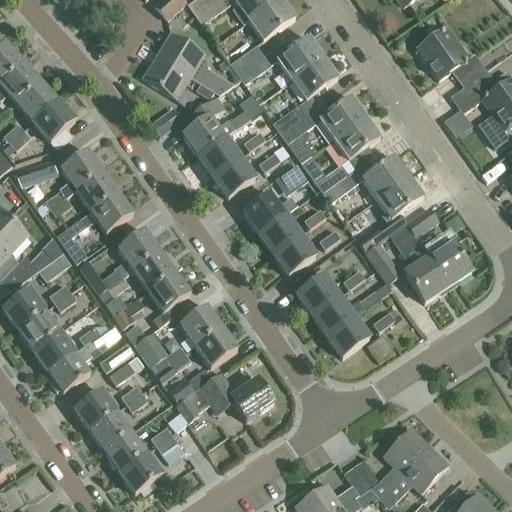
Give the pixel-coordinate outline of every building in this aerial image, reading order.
[(168,23),(186,7),(188,5),(182,0),(163,0),(154,8),(168,23)] [(194,20),(221,1),(220,0),(198,0),(186,9),(194,20)] [(248,26),(280,3),(278,0),(243,0),(234,7),(237,11),(232,14),(243,30),(248,27),(248,26)] [(221,1),(194,20),(201,30),(228,11),(221,1)] [(248,26),(248,27),(262,46),(295,23),(280,3),(248,26)] [(463,92),(487,75),(474,57),(464,64),(453,49),(457,46),(446,31),(429,43),(430,46),(417,55),(438,85),(451,75),(463,92)] [(171,38),(157,61),(190,81),(189,83),(200,89),(214,97),(219,101),(234,90),(207,73),(206,64),(202,61),(204,58),(171,38)] [(291,86),(323,63),(308,42),(276,66),(291,86)] [(0,87),(23,67),(6,48),(0,53),(0,87)] [(237,79),(263,60),(256,50),(229,68),(237,79)] [(263,60),(237,79),(243,89),(271,70),(263,60)] [(182,94),(189,83),(190,81),(157,61),(143,84),(187,110),(192,103),(188,100),(189,98),(182,94)] [(323,63),(291,86),(305,106),(337,83),(323,63)] [(15,109),(40,86),(23,67),(0,87),(0,105),(1,105),(8,100),(15,109)] [(487,75),(463,92),(450,101),(462,118),(485,102),(496,118),(492,121),(494,125),(484,132),(492,143),(502,135),(502,136),(511,129),(511,82),(506,75),(493,84),(487,75)] [(32,128),(57,105),(40,86),(15,109),(32,128)] [(214,97),(200,89),(196,96),(209,104),(214,97)] [(197,161),(224,142),(250,124),(244,116),(233,124),(232,122),(218,132),(211,122),(224,113),(216,101),(182,126),(188,135),(182,140),(197,161)] [(333,146),(365,123),(351,102),(319,126),(333,146)] [(57,105),(32,128),(50,147),(75,125),(57,105)] [(280,139),(306,120),(298,109),(272,128),(280,139)] [(306,120),(280,139),(287,149),(313,130),(306,120)] [(365,123),(333,146),(347,166),(380,142),(365,123)] [(9,149),(24,136),(17,128),(3,141),(9,149)] [(24,136),(9,149),(15,156),(30,143),(24,136)] [(249,156),(265,145),(259,136),(243,148),(249,156)] [(507,143),(502,136),(489,145),(494,152),(507,143)] [(212,182),(239,163),(224,142),(197,161),(212,182)] [(289,159),(283,151),(274,157),(258,169),(264,178),(280,165),(289,159)] [(0,155),(0,179),(11,170),(0,155)] [(50,214),(66,203),(75,196),(102,176),(87,155),(59,175),(68,187),(59,194),(60,196),(44,207),(44,206),(35,212),(42,221),(50,215),(50,214)] [(376,206),(408,182),(393,161),(361,185),(376,206)] [(239,163),(212,182),(227,203),(254,184),(239,163)] [(21,192),(52,182),(57,178),(49,166),(12,179),(21,192)] [(316,182),(304,167),(304,166),(301,168),(312,185),(316,182)] [(287,200),(308,186),(295,169),(275,183),(287,200)] [(322,199),(349,179),(341,169),(314,188),(322,199)] [(90,217),(117,197),(102,176),(75,196),(90,217)] [(349,179),(322,199),(329,208),(356,189),(349,179)] [(388,224),(390,225),(423,202),(408,182),(376,206),(384,217),(380,220),(384,226),(388,224)] [(117,197),(90,217),(65,235),(64,235),(55,241),(65,254),(75,247),(71,241),(95,224),(105,238),(132,218),(117,197)] [(257,238),(296,210),(290,201),(278,210),(269,197),(242,217),(257,238)] [(50,214),(50,215),(55,222),(71,210),(66,203),(50,214)] [(272,259),(299,240),(285,219),(297,211),(296,210),(257,238),(272,259)] [(0,249),(9,258),(27,239),(0,212),(0,249)] [(413,242),(414,243),(438,226),(428,213),(407,229),(405,230),(413,241),(413,242)] [(309,234),(325,222),(319,214),(303,225),(309,234)] [(397,235),(390,225),(388,224),(384,226),(357,246),(364,258),(379,248),(389,241),(397,235)] [(397,235),(389,241),(404,264),(409,261),(415,270),(403,277),(424,308),(448,293),(419,250),(414,243),(413,242),(405,230),(397,235)] [(160,256),(144,234),(117,254),(125,266),(113,274),(115,277),(101,286),(107,294),(123,283),(133,276),(160,256)] [(324,255),(340,243),(334,235),(318,246),(324,255)] [(299,240),(272,259),(287,281),(314,261),(299,240)] [(419,250),(448,293),(471,277),(450,246),(437,255),(429,243),(419,250)] [(0,267),(9,258),(0,249),(0,267)] [(379,249),(366,258),(388,289),(401,280),(379,249)] [(60,261),(63,259),(63,258),(61,260),(53,253),(46,259),(42,254),(30,266),(24,260),(18,266),(33,280),(38,276),(60,261)] [(147,296),(175,277),(160,256),(133,276),(147,296)] [(70,269),(63,259),(38,276),(46,287),(70,269)] [(33,280),(18,266),(0,284),(0,287),(10,296),(33,280)] [(348,295),(364,283),(358,275),(342,287),(348,295)] [(175,277),(147,296),(163,318),(190,298),(175,277)] [(311,319),(337,301),(322,279),(296,298),(311,319)] [(123,283),(107,294),(112,302),(129,291),(123,283)] [(98,301),(107,294),(105,294),(99,284),(90,290),(98,301)] [(391,295),(387,290),(385,287),(358,307),(357,306),(346,313),(337,301),(311,319),(326,341),(353,322),(391,295)] [(48,300),(54,309),(70,298),(64,289),(48,300)] [(17,335),(45,315),(30,294),(2,314),(17,335)] [(115,305),(112,302),(107,294),(106,295),(98,301),(106,312),(115,305)] [(70,298),(54,309),(60,317),(75,305),(70,298)] [(121,335),(134,326),(130,321),(144,311),(138,303),(112,321),(121,335)] [(106,312),(112,321),(124,312),(117,304),(106,312)] [(195,352),(222,333),(207,311),(179,330),(195,352)] [(32,356),(60,336),(45,315),(17,335),(32,356)] [(378,337),(394,325),(388,317),(372,328),(378,337)] [(368,343),(353,322),(326,341),(342,362),(368,343)] [(90,378),(82,367),(92,360),(90,358),(105,347),(120,337),(117,334),(114,329),(100,339),(99,339),(83,350),(75,356),(75,357),(47,377),(52,384),(49,386),(56,396),(59,394),(62,398),(90,378)] [(83,350),(99,339),(94,331),(78,343),(83,350)] [(222,333),(195,352),(209,373),(237,354),(222,333)] [(75,357),(75,356),(60,336),(32,356),(47,377),(75,357)] [(155,380),(185,359),(179,350),(178,351),(173,345),(169,348),(165,342),(161,345),(154,337),(133,350),(155,380)] [(106,377),(134,357),(127,347),(98,367),(106,377)] [(155,380),(161,387),(190,367),(185,359),(155,380)] [(115,391),(134,377),(143,371),(136,361),(127,368),(108,381),(115,391)] [(193,396),(212,384),(205,374),(186,386),(193,396)] [(212,384),(193,396),(175,409),(187,427),(198,420),(197,418),(210,409),(216,419),(233,407),(247,427),(273,409),(256,384),(244,392),(239,383),(228,390),(220,378),(212,384)] [(125,409),(142,397),(136,390),(120,402),(125,409)] [(89,435),(116,416),(101,394),(74,414),(89,435)] [(142,397),(125,409),(131,418),(148,406),(142,397)] [(104,456),(131,437),(116,416),(89,435),(104,456)] [(155,451),(171,439),(166,432),(150,443),(155,451)] [(384,496),(428,451),(409,432),(382,460),(393,471),(377,487),(362,465),(352,471),(367,494),(368,493),(377,502),(384,496)] [(119,477),(146,457),(131,437),(104,456),(119,477)] [(171,439),(155,451),(161,459),(164,464),(180,452),(171,439)] [(0,480),(15,470),(0,448),(0,480)] [(430,453),(428,451),(384,496),(394,507),(411,489),(419,497),(447,469),(430,453)] [(146,457),(119,477),(134,498),(161,479),(146,457)] [(358,500),(367,494),(352,471),(343,478),(352,491),(335,502),(326,489),(294,511),(338,511),(353,502),(357,499),(358,500)] [(489,511),(475,498),(473,500),(467,495),(450,511),(489,511)] [(360,511),(353,502),(338,511),(360,511)]
